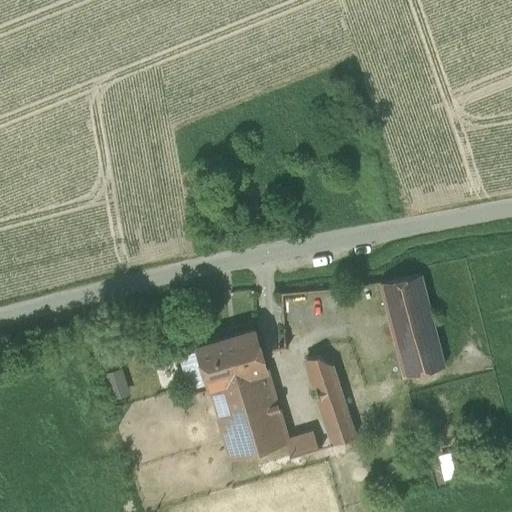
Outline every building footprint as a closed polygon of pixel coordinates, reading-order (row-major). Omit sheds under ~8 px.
[(420,274),(379,282),(402,377),(444,366),(420,274)] [(253,329),(196,346),(208,385),(265,368),(253,329)] [(330,364),(317,356),(306,357),(326,421),(327,422),(334,441),(353,435),(330,364)] [(114,397),(132,392),(125,366),(107,371),(114,397)] [(265,368),(208,385),(234,472),(334,441),(327,422),(285,435),(265,368)]
